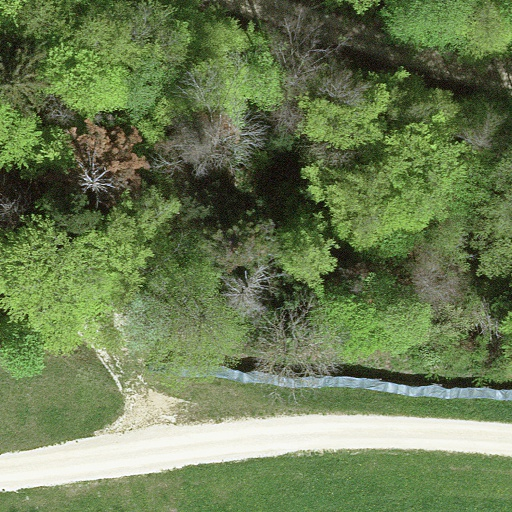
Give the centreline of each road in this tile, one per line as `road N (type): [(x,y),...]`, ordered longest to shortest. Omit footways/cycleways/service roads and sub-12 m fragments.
road 1 (track): [(511,436),(348,425),(251,429),(147,446)]
road 2 (track): [(511,86),(226,0)]
road 3 (track): [(147,446),(0,463)]
